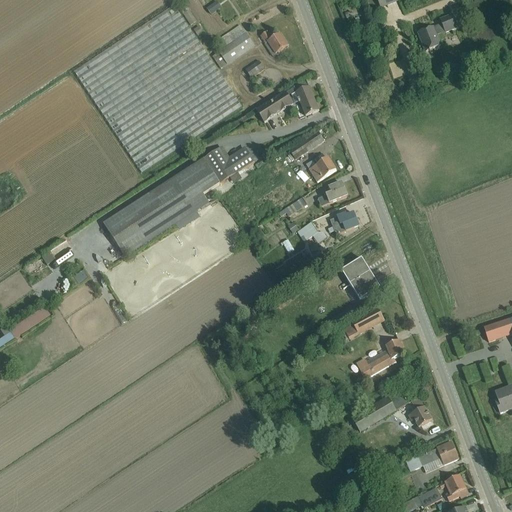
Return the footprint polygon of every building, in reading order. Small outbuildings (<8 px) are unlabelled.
[(385,0),(377,0),(382,9),(388,7),(385,0)] [(217,2),(207,10),(211,16),(222,9),(217,2)] [(141,174),(242,108),(174,7),(74,73),(141,174)] [(180,11),(191,27),(197,23),(186,7),(180,11)] [(442,24),(418,34),(425,53),(442,46),(439,36),(459,28),(453,15),(441,20),(442,24)] [(225,49),(246,35),(243,31),(240,26),(219,40),(222,44),(225,49)] [(197,37),(203,33),(199,27),(193,31),(197,37)] [(272,40),(267,33),(260,37),(265,45),(264,46),(272,58),(289,48),(280,35),(272,40)] [(246,35),(225,49),(212,58),(221,70),(227,66),(228,67),(256,49),(246,35)] [(252,80),(265,71),(259,62),(245,71),(252,80)] [(294,89),(287,93),(294,106),(299,103),(305,118),(319,112),(307,83),(294,89)] [(264,125),(294,106),(286,94),(256,112),(264,125)] [(292,150),(298,160),(325,143),(318,133),(292,150)] [(238,174),(255,163),(245,148),(229,159),(222,148),(103,225),(126,259),(176,227),(179,232),(200,218),(197,214),(209,205),(204,196),(230,179),(234,184),(241,180),(238,174)] [(306,166),(309,172),(317,185),(337,172),(329,159),(316,167),(313,162),(306,166)] [(328,197),(327,195),(323,196),(324,198),(318,201),(321,209),(347,198),(342,185),(329,191),(331,195),(328,197)] [(307,206),(303,199),(278,215),(280,218),(283,216),(284,217),(287,215),(289,218),(307,206)] [(330,222),(333,229),(328,231),(329,235),(334,233),(336,236),(345,233),(359,228),(354,215),(347,218),(346,216),(330,222)] [(293,235),(299,231),(294,224),(288,228),(293,235)] [(313,238),(318,245),(327,239),(323,234),(318,234),(312,224),(297,234),(301,239),(303,237),(306,242),(313,238)] [(253,235),(264,230),(261,225),(251,231),(253,235)] [(283,244),(288,254),(294,251),(288,241),(283,244)] [(59,261),(62,266),(78,256),(75,251),(59,261)] [(31,275),(48,265),(44,258),(27,267),(31,275)] [(351,286),(371,274),(362,260),(342,273),(351,286)] [(78,286),(88,279),(83,272),(73,279),(78,286)] [(371,274),(351,286),(360,302),(381,290),(371,274)] [(68,275),(59,280),(64,289),(73,284),(68,275)] [(21,308),(8,312),(10,320),(24,316),(21,308)] [(355,308),(329,324),(332,329),(358,313),(355,308)] [(0,331),(4,338),(0,340),(0,350),(50,317),(44,309),(10,332),(6,327),(0,331)] [(353,325),(344,330),(350,342),(385,323),(379,311),(352,324),(353,325)] [(252,318),(217,340),(220,345),(226,342),(227,344),(257,325),(252,318)] [(511,320),(484,330),(489,344),(511,335),(511,320)] [(366,382),(396,364),(394,361),(406,356),(400,342),(385,348),(387,352),(366,364),(364,360),(356,365),(366,382)] [(500,415),(511,410),(511,387),(495,394),(498,402),(499,401),(499,402),(501,406),(497,407),(500,415)] [(388,398),(351,420),(357,429),(352,432),(355,437),(360,434),(360,435),(409,406),(403,396),(391,403),(388,398)] [(417,425),(416,425),(418,430),(432,422),(419,399),(411,403),(417,413),(408,418),(412,424),(415,422),(417,425)] [(452,444),(437,451),(419,459),(418,457),(406,463),(410,474),(423,468),(426,475),(459,461),(452,444)] [(439,487),(441,491),(446,488),(449,495),(446,497),(449,503),(460,498),(458,494),(466,491),(460,477),(439,487)] [(424,510),(443,501),(437,489),(418,499),(423,508),(424,510)] [(469,497),(467,491),(466,491),(458,494),(460,498),(461,501),(469,497)] [(468,511),(479,508),(476,497),(465,500),(468,511)] [(418,498),(403,506),(406,511),(414,511),(420,509),(423,508),(418,499),(418,498)]
